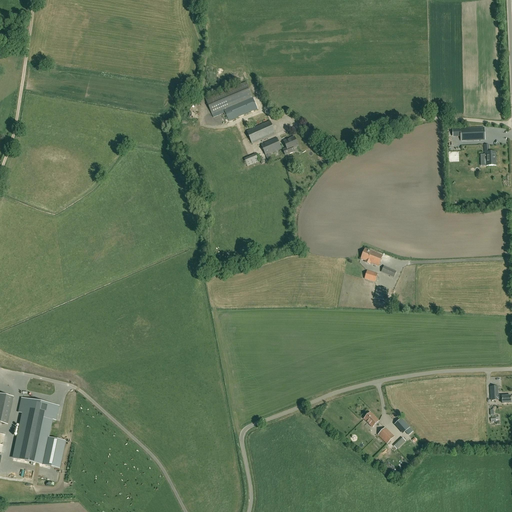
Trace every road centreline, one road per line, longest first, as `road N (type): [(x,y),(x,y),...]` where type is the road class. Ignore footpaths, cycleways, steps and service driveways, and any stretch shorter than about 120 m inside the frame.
road 1 (unclassified): [(248,511),(245,428),(385,379),(511,369)]
road 2 (track): [(0,369),(77,388),(152,455),(185,511)]
road 3 (track): [(0,178),(17,126),(35,0)]
